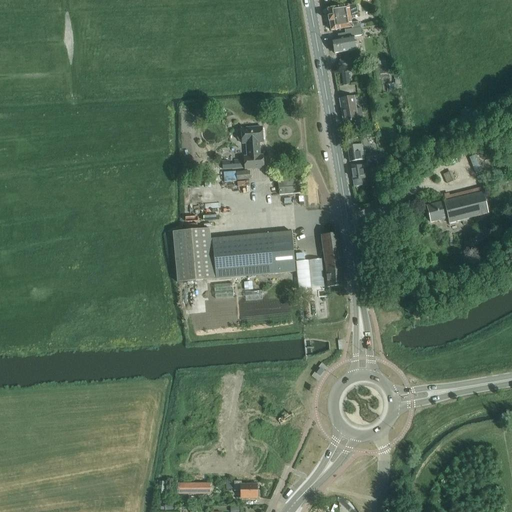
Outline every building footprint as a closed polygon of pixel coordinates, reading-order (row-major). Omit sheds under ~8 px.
[(362,36),(360,28),(360,22),(351,24),(350,16),(357,14),(356,5),(348,6),(337,8),(327,9),(331,31),(351,28),(351,30),(344,31),(345,34),(337,35),(338,39),(332,40),(334,54),(355,51),(355,50),(359,49),(358,42),(354,43),(353,37),(362,36)] [(350,59),(340,61),(341,70),(351,69),(350,59)] [(358,121),(357,117),(362,116),(361,108),(356,109),(354,97),(339,99),(343,124),(358,121)] [(190,114),(189,129),(197,129),(197,114),(190,114)] [(246,144),(247,158),(260,157),(259,143),(263,143),(262,128),(241,129),(241,132),(239,132),(238,133),(237,135),(237,139),(238,141),(240,141),(242,141),(242,144),(246,144)] [(378,162),(382,161),(381,154),(382,154),(382,150),(378,150),(378,154),(365,155),(364,152),(362,152),(361,145),(347,148),(349,162),(364,160),(363,156),(365,156),(366,163),(369,163),(369,167),(378,166),(378,162)] [(483,169),(477,155),(469,159),(476,173),(483,169)] [(230,162),(222,163),(222,172),(242,170),(242,162),(234,162),(234,167),(230,167),(230,162)] [(366,188),(365,179),(368,178),(368,174),(370,173),(369,166),(351,169),(352,181),(353,181),(354,187),(362,186),(363,189),(366,188)] [(249,172),(236,173),(237,181),(250,180),(249,172)] [(303,177),(278,180),(278,194),(304,191),(303,177)] [(448,224),(488,214),(483,193),(427,207),(431,223),(447,219),(448,224)] [(292,232),(207,240),(206,229),(173,232),(178,283),(272,275),(295,272),(292,232)] [(321,272),(326,271),(328,288),(345,286),(343,260),(339,234),(321,236),(325,262),(325,265),(320,266),(321,272)] [(303,262),(322,260),(321,254),(303,256),(303,262)] [(252,283),(244,284),(245,291),(252,291),(252,283)] [(216,297),(234,296),(234,284),(216,284),(216,297)] [(158,493),(165,493),(166,483),(159,482),(158,493)] [(226,491),(234,491),(234,492),(241,492),(241,493),(241,499),(257,499),(257,486),(241,486),(241,482),(235,482),(235,483),(226,483),(226,491)] [(210,483),(178,483),(178,494),(210,494),(210,483)]
